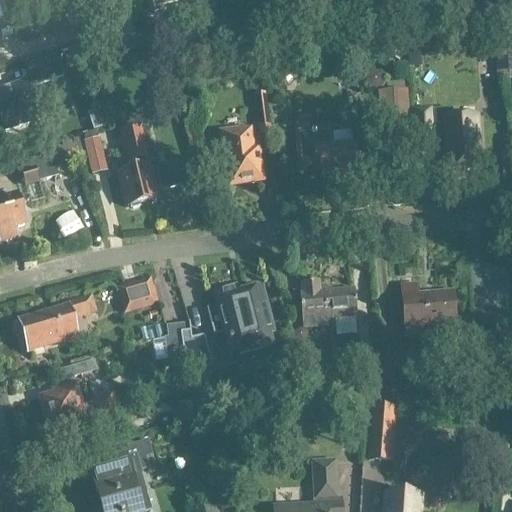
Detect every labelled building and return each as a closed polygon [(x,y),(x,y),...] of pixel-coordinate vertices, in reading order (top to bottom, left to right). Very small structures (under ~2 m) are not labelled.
[(214,7),(212,0),(150,0),(153,11),(154,14),(180,8),(182,15),(214,7)] [(406,69),(416,69),(415,48),(405,49),(406,69)] [(232,51),(215,53),(216,66),(233,64),(232,51)] [(55,52),(23,63),(31,88),(64,77),(55,52)] [(213,53),(187,58),(191,76),(217,71),(213,53)] [(371,89),(375,90),(380,88),(382,83),(382,78),(377,74),(369,77),(367,79),(367,84),(371,89)] [(24,82),(0,89),(0,127),(35,116),(24,82)] [(404,90),(387,91),(376,92),(379,136),(383,136),(385,156),(407,153),(406,134),(410,134),(407,90),(404,90)] [(266,94),(252,96),(258,136),(271,134),(266,94)] [(95,112),(88,115),(93,131),(108,126),(98,99),(92,101),(95,112)] [(451,109),(413,112),(415,142),(432,141),(432,138),(444,137),(446,168),(479,166),(477,135),(476,118),(451,119),(451,109)] [(158,175),(150,177),(138,129),(121,133),(130,172),(118,175),(126,207),(142,203),(144,206),(151,204),(152,200),(155,200),(153,188),(160,187),(161,189),(179,185),(174,163),(156,167),(158,175)] [(327,131),(294,134),(297,170),(315,168),(315,175),(320,174),(321,185),(358,181),(358,180),(364,180),(362,157),(355,158),(354,146),(332,148),(331,134),(327,131)] [(102,133),(81,138),(89,170),(105,166),(100,147),(105,146),(102,133)] [(231,184),(260,180),(256,151),(248,152),(247,140),(246,136),(234,137),(234,135),(224,137),(227,156),(231,184)] [(58,171),(56,165),(70,161),(65,143),(50,147),(20,157),(22,165),(19,166),(24,182),(37,178),(39,178),(39,177),(58,171)] [(43,211),(61,207),(57,191),(39,195),(43,211)] [(14,195),(0,198),(0,231),(2,239),(16,236),(13,227),(23,225),(14,195)] [(123,317),(154,308),(158,306),(152,279),(115,289),(123,317)] [(318,284),(300,286),(301,296),(300,296),(303,331),(327,329),(326,322),(355,319),(353,291),(319,294),(318,284)] [(403,297),(401,297),(403,329),(455,326),(453,294),(417,296),(417,286),(402,287),(403,297)] [(207,309),(205,309),(212,336),(213,336),(213,334),(223,331),(232,367),(273,357),(270,346),(267,334),(272,333),(262,296),(253,298),(252,292),(246,293),(246,295),(237,297),(235,291),(214,296),(217,308),(207,311),(207,309)] [(86,309),(89,318),(98,316),(93,296),(51,308),(53,315),(19,324),(29,358),(81,342),(75,322),(73,313),(86,309)] [(511,318),(490,320),(492,349),(511,347),(511,318)] [(177,337),(189,334),(188,326),(165,330),(167,341),(163,342),(167,366),(185,363),(177,337)] [(189,336),(189,334),(177,337),(185,363),(187,371),(189,377),(211,371),(203,339),(190,343),(189,336)] [(378,350),(357,352),(360,376),(354,377),(357,402),(383,399),(378,350)] [(386,384),(400,383),(401,383),(399,353),(382,354),(384,384),(386,384)] [(85,365),(58,372),(61,384),(88,376),(85,365)] [(505,394),(503,369),(484,370),(487,396),(505,394)] [(60,395),(42,401),(50,432),(70,426),(71,430),(85,426),(87,432),(116,424),(114,417),(118,416),(112,395),(90,401),(91,403),(81,406),(75,386),(59,391),(60,395)] [(194,406),(179,408),(182,420),(196,417),(194,406)] [(370,406),(365,462),(392,465),(396,408),(370,406)] [(91,500),(92,501),(94,511),(153,511),(143,476),(145,475),(144,471),(151,469),(148,458),(154,456),(150,442),(101,456),(104,467),(90,471),(89,471),(97,498),(91,500)] [(310,463),(314,506),(272,508),(272,511),(340,511),(340,492),(337,460),(310,463)] [(388,497),(386,511),(417,511),(419,499),(388,497)] [(215,511),(213,502),(191,509),(192,511),(215,511)]
